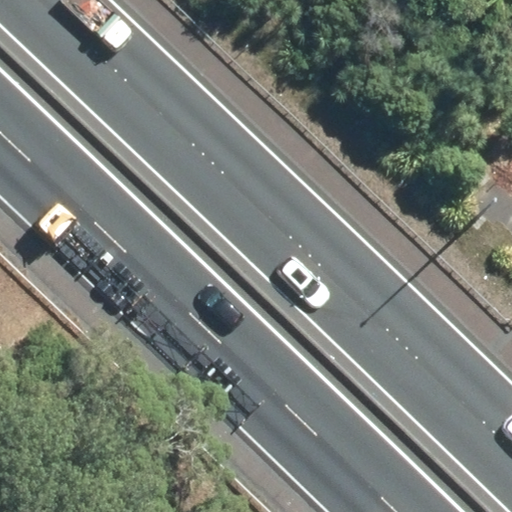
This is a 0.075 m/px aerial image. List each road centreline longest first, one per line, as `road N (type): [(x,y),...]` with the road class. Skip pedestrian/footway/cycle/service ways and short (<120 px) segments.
road 1 (motorway): [(457,511),(0,80)]
road 2 (motorway): [(90,0),(511,394)]
